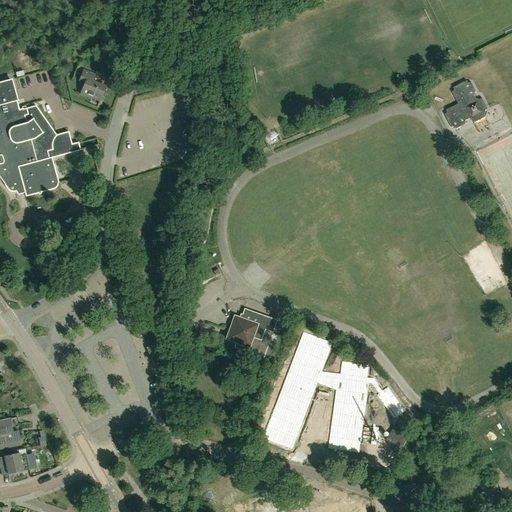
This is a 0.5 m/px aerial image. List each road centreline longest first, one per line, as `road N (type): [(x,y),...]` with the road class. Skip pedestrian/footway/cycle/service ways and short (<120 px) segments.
road 1 (unclassified): [(11,322),(73,285),(94,257),(108,151),(161,0)]
road 2 (residential): [(92,461),(135,436),(165,434),(341,481),(411,511)]
road 3 (residential): [(92,461),(11,322)]
